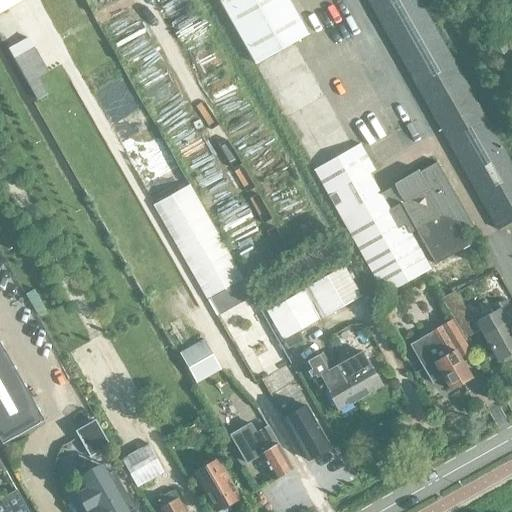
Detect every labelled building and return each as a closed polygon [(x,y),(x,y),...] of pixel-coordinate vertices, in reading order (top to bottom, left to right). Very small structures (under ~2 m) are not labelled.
[(0,0),(0,13),(24,0),(0,0)] [(216,0),(254,66),(300,40),(277,0),(216,0)] [(365,0),(496,231),(511,221),(511,165),(418,0),(365,0)] [(38,78),(48,72),(33,47),(13,58),(36,100),(47,95),(38,78)] [(410,233),(415,230),(435,264),(471,244),(451,210),(458,200),(436,162),(419,172),(418,170),(393,184),(394,187),(394,189),(395,192),(396,194),(398,196),(399,198),(401,200),(403,202),(388,211),(367,175),(374,171),(359,144),(313,170),(384,295),(430,269),(410,233)] [(253,383),(289,362),(189,186),(153,207),(253,383)] [(325,317),(360,297),(343,267),(308,287),(325,317)] [(302,290),(266,312),(265,312),(287,349),(305,337),(301,330),(320,320),(302,290)] [(453,291),(439,299),(462,336),(475,328),(473,324),(453,291)] [(496,311),(475,323),(482,334),(482,335),(498,362),(511,353),(511,333),(510,330),(511,329),(511,313),(509,308),(498,315),(496,311)] [(440,326),(408,345),(431,383),(441,377),(449,390),(469,379),(470,378),(453,350),(464,344),(450,320),(440,326)] [(203,339),(179,353),(196,383),(220,369),(203,339)] [(0,343),(0,440),(2,444),(44,421),(0,343)] [(361,352),(336,366),(356,401),(381,386),(367,361),(366,361),(361,352)] [(318,390),(324,387),(338,411),(356,401),(336,366),(330,370),(321,353),(303,363),(318,390)] [(76,383),(66,389),(83,421),(93,415),(76,383)] [(283,419),(307,460),(329,447),(306,406),(283,419)] [(203,419),(187,428),(192,437),(208,428),(203,419)] [(97,423),(76,435),(89,457),(110,446),(97,423)] [(291,469),(267,426),(255,433),(250,424),(230,435),(246,463),(260,455),(274,479),(291,469)] [(137,488),(163,473),(147,444),(121,459),(137,488)] [(227,511),(229,509),(230,505),(239,499),(216,460),(199,470),(206,482),(200,486),(215,511),(216,511),(217,511),(218,511),(227,511)] [(134,511),(112,472),(107,475),(103,468),(82,480),(86,487),(78,492),(88,511),(134,511)] [(0,511),(27,511),(15,490),(0,497),(0,511)] [(157,510),(158,511),(184,511),(176,498),(175,499),(171,492),(156,501),(160,508),(157,510)]
